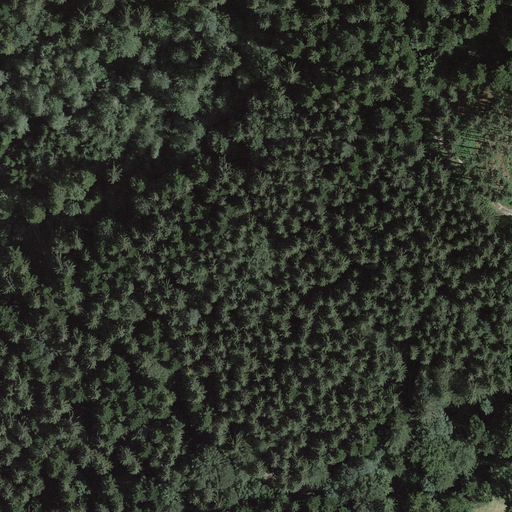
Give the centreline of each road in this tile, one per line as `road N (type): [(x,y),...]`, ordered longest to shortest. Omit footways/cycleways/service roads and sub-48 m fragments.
road 1 (track): [(0,170),(70,306),(165,368),(212,439),(289,484),(339,476),(433,400),(511,377)]
road 2 (track): [(404,0),(438,137),(509,212)]
